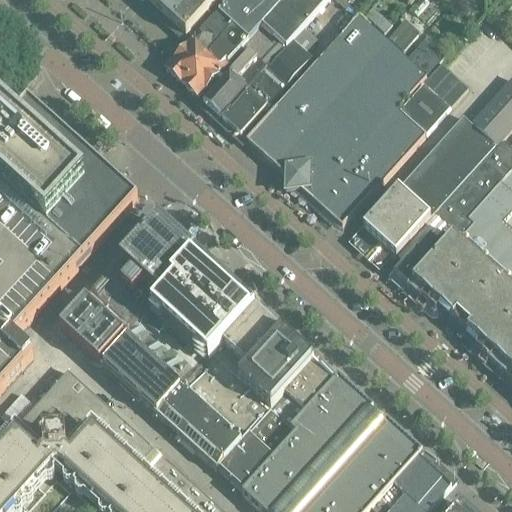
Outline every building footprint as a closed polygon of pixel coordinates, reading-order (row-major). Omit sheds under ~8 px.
[(145,0),(187,38),(221,0),(145,0)] [(195,41),(194,43),(169,70),(170,76),(198,102),(290,0),(234,0),(196,42),(195,41)] [(290,0),(198,102),(222,123),(294,44),(333,0),(290,0)] [(383,38),(392,29),(381,19),(379,21),(370,13),(364,19),(383,38)] [(342,232),(344,230),(399,169),(425,140),(397,114),(426,82),(360,21),(246,145),(342,232)] [(406,55),(413,47),(404,38),(396,47),(406,55)] [(294,44),(222,123),(241,140),(313,61),(294,44)] [(427,77),(438,64),(420,48),(409,60),(427,77)] [(451,111),(468,92),(441,68),(424,86),(451,111)] [(511,84),(472,129),(497,151),(505,142),(511,135),(511,134),(511,84)] [(429,138),(450,114),(423,91),(402,114),(429,138)] [(0,402),(10,391),(0,382),(0,363),(19,343),(72,283),(135,214),(139,209),(125,197),(29,109),(13,127),(0,115),(0,402)] [(462,122),(355,240),(354,241),(371,256),(373,253),(383,261),(388,255),(396,262),(488,161),(487,160),(495,152),(462,122)] [(488,161),(396,262),(403,269),(393,280),(406,292),(452,241),(458,246),(474,229),(467,223),(511,173),(511,153),(504,146),(489,162),(488,161)] [(474,229),(458,246),(452,241),(406,292),(419,304),(434,316),(444,310),(479,342),(475,352),(508,382),(511,381),(511,233),(504,226),(511,216),(511,173),(467,223),(474,229)] [(62,334),(100,369),(153,309),(173,286),(195,259),(196,258),(160,225),(62,334)] [(175,287),(155,310),(171,324),(212,361),(226,345),(255,313),(254,312),(248,318),(238,308),(243,302),(236,295),(231,292),(225,286),(221,282),(216,278),(195,259),(173,286),(175,287)] [(209,364),(208,365),(234,390),(238,385),(281,337),(255,313),(226,345),(212,361),(209,364)] [(153,315),(102,371),(103,372),(155,420),(208,365),(209,364),(153,315)] [(315,367),(281,337),(238,385),(271,415),(315,367)] [(208,365),(155,420),(216,474),(271,415),(238,385),(234,390),(208,365)] [(316,368),(315,367),(271,415),(290,432),(337,382),(336,381),(334,374),(330,376),(329,371),(323,371),(317,367),(316,368)] [(218,511),(200,495),(157,456),(70,376),(12,441),(17,445),(0,463),(0,511),(93,511),(96,509),(98,511),(218,511)] [(339,382),(337,382),(290,432),(236,492),(242,498),(257,511),(373,511),(423,458),(383,428),(383,429),(376,423),(374,421),(370,417),(373,414),(339,382)] [(271,415),(216,474),(236,492),(290,432),(271,415)] [(423,458),(373,511),(432,511),(454,487),(444,478),(434,470),(435,469),(422,459),(423,458)]
